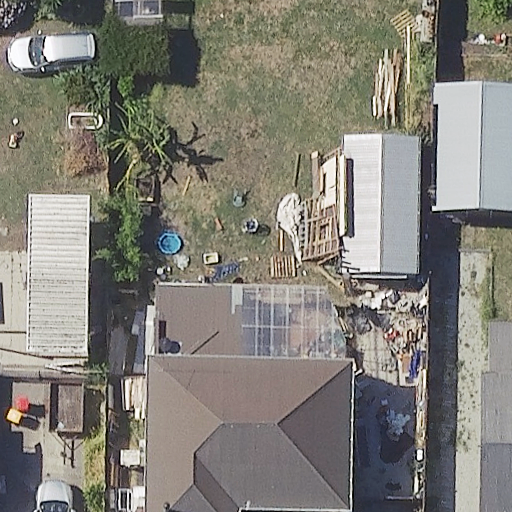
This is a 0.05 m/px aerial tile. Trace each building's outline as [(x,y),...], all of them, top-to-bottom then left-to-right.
[(511,94),(445,92),(441,216),(511,218),(511,94)] [(422,146),(351,143),(347,278),(418,281),(422,146)] [(86,249),(22,248),(22,364),(86,365),(86,249)] [(348,511),(352,303),(161,301),(158,511),(348,511)] [(511,511),(511,329),(494,329),(490,511),(511,511)] [(74,511),(78,395),(18,393),(14,511),(74,511)]
